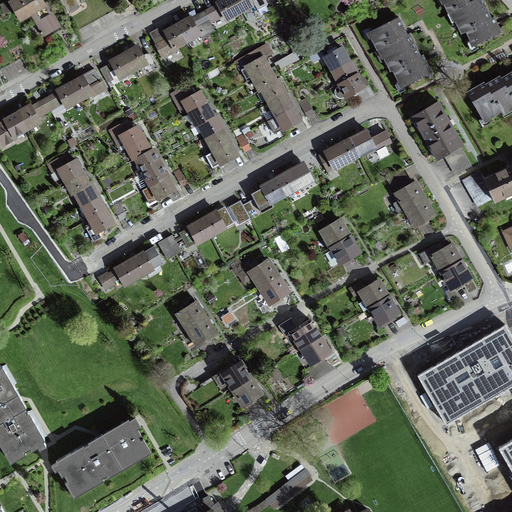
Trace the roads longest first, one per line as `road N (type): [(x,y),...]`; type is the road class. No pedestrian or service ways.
road 1 (residential): [(457,225),(390,107),(362,108),(78,265)]
road 2 (residential): [(457,225),(182,377),(171,390),(215,454)]
road 3 (residential): [(500,300),(371,356),(215,454)]
road 4 (residential): [(179,0),(0,98)]
